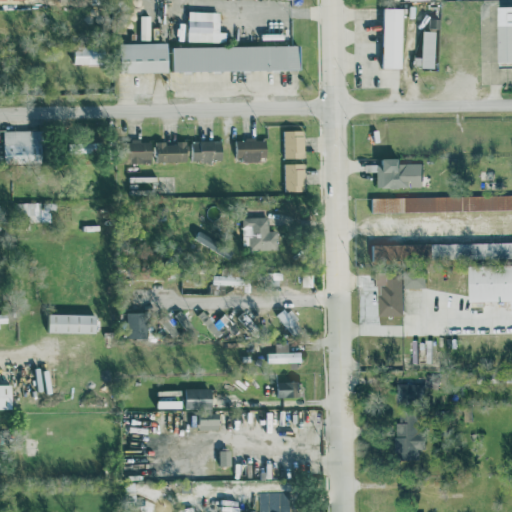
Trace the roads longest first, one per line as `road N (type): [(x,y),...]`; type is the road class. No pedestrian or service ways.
road 1 (secondary): [(334,0),(343,511)]
road 2 (residential): [(0,109),(336,104)]
road 3 (residential): [(336,104),(511,100)]
